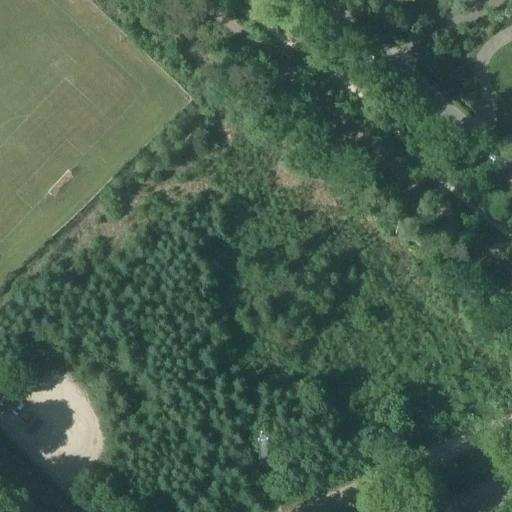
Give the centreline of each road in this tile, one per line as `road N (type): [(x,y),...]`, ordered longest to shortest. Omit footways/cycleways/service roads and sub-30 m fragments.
road 1 (unknown): [(511,276),(198,0)]
road 2 (tertiary): [(511,168),(321,0)]
